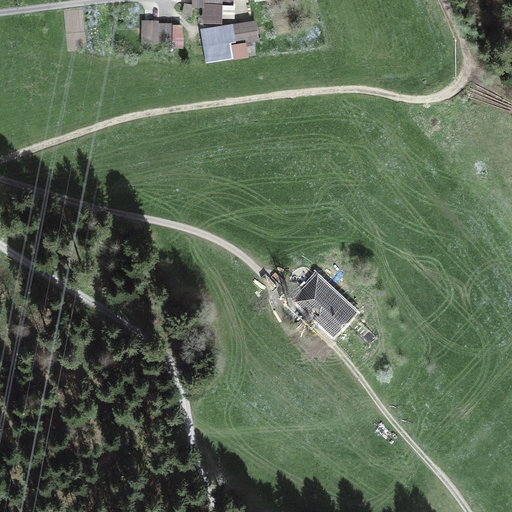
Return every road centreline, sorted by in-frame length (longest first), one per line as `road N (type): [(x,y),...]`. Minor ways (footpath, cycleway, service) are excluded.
road 1 (track): [(0,177),(187,228),(237,252),(319,330),(467,511)]
road 2 (track): [(445,0),(469,57),(465,76),(442,97),(329,89),(150,113),(0,160)]
road 3 (track): [(217,511),(162,355),(126,321),(0,247)]
